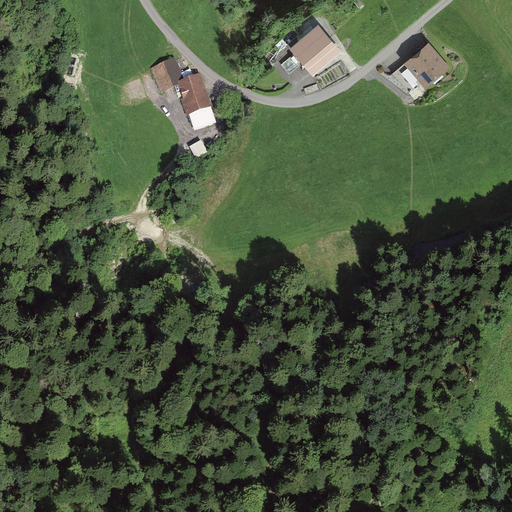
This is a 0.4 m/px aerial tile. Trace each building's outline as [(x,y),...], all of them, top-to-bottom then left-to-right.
[(342,49),(318,22),(290,45),(313,73),(342,49)] [(449,70),(429,46),(409,64),(429,87),(449,70)] [(282,65),(290,75),(301,65),(293,55),(282,65)] [(176,65),(155,72),(164,99),(181,93),(195,132),(217,125),(203,83),(185,89),(176,65)] [(202,142),(190,148),(196,161),(209,154),(202,142)]
